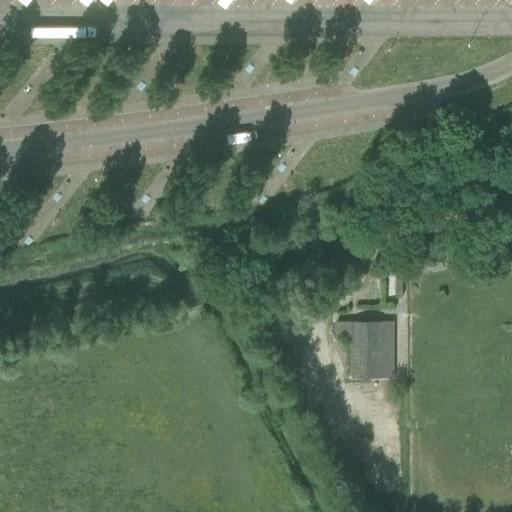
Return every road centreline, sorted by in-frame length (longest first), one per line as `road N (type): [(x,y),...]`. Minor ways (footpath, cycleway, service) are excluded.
road 1 (track): [(308,251),(0,331)]
road 2 (unclassified): [(308,251),(511,201)]
